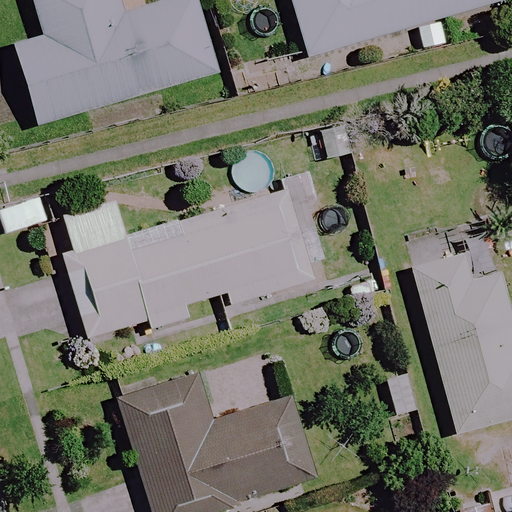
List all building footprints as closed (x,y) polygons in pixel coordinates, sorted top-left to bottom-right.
[(175,0),(124,15),(120,0),(35,0),(47,39),(18,48),(40,125),(218,73),(196,0),(175,0)] [(506,0),(292,0),(309,58),(506,0)] [(492,115),(479,82),(435,99),(448,132),(492,115)] [(146,323),(149,334),(193,323),(189,306),(223,297),(227,314),(318,290),(312,266),(335,260),(312,173),(281,181),(284,196),(124,238),(115,203),(64,217),(73,254),(65,256),(86,339),(146,323)] [(471,285),(464,257),(412,271),(456,435),(511,420),(511,325),(499,278),(471,285)] [(213,424),(199,374),(119,397),(152,511),(224,511),(236,509),(318,485),(293,400),(213,424)]
